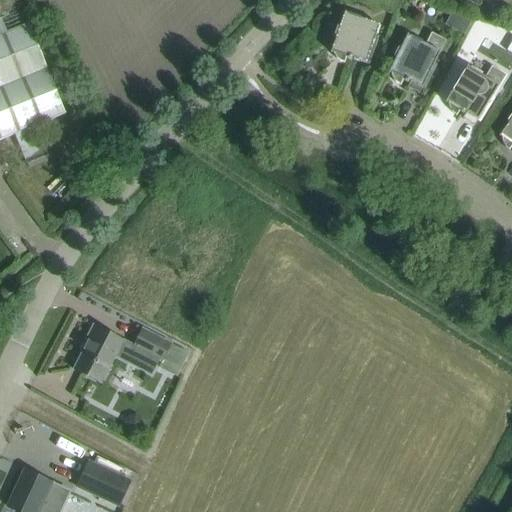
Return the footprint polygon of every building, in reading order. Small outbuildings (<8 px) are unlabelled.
[(379,26),(345,14),(345,13),(344,12),(339,27),(336,27),(333,36),(335,37),(330,53),(331,53),(331,52),(332,52),(333,55),(335,57),(336,59),(338,61),(340,62),(343,63),(343,64),(344,64),(346,57),(347,58),(347,59),(351,60),(351,59),(352,59),(352,60),(365,64),(379,26)] [(0,88),(46,69),(28,24),(0,35),(0,88)] [(390,73),(391,76),(392,78),(393,80),(395,82),(397,84),(399,85),(399,86),(400,86),(403,80),(404,80),(404,81),(407,83),(408,82),(409,82),(406,88),(419,94),(430,72),(439,54),(446,41),(431,33),(425,45),(407,37),(408,36),(407,35),(400,49),(397,48),(393,57),(395,58),(388,73),(389,74),(389,73),(390,73)] [(453,115),(455,116),(456,117),(460,110),(461,111),(460,112),(463,114),(464,113),(465,113),(462,119),(474,126),(487,105),(497,88),(498,88),(505,75),(491,67),(484,78),(467,68),(468,67),(467,66),(458,79),(456,78),(451,87),(453,88),(445,103),(446,103),(446,102),(448,103),(448,106),(449,108),(450,111),(452,113),(453,115)] [(0,140),(65,114),(46,69),(0,88),(0,140)] [(501,137),(501,140),(502,143),(503,145),(505,147),(506,149),(508,151),(511,146),(511,113),(506,121),(508,123),(498,137),(499,137),(500,136),(501,137)] [(52,222),(38,232),(52,252),(66,242),(52,222)] [(161,362),(169,346),(170,344),(142,329),(133,347),(93,326),(85,342),(87,343),(73,370),(100,384),(115,356),(150,374),(158,360),(161,362)] [(93,393),(89,402),(111,412),(115,403),(93,393)] [(71,428),(67,436),(84,445),(88,437),(71,428)] [(118,507),(130,481),(88,462),(77,488),(118,507)] [(23,471),(18,483),(19,484),(16,490),(15,490),(6,507),(16,511),(37,511),(39,509),(46,511),(51,511),(58,497),(47,492),(51,484),(23,471)]
